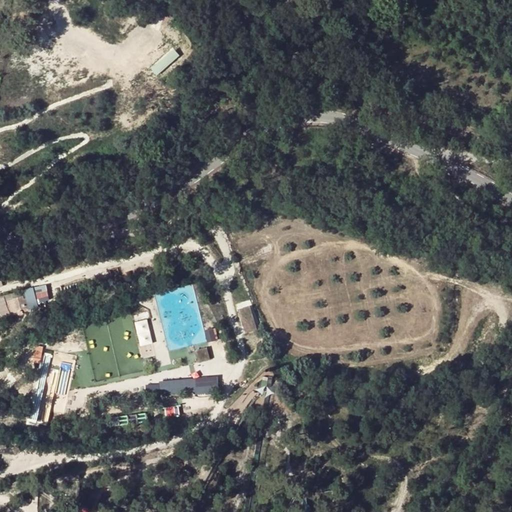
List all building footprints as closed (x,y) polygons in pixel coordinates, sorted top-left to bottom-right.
[(155,67),(159,74),(185,57),(180,50),(155,67)] [(96,272),(69,279),(71,287),(98,281),(96,272)] [(25,289),(0,295),(0,317),(31,309),(25,289)] [(241,309),(248,333),(260,329),(253,305),(241,309)] [(134,322),(140,346),(152,343),(147,319),(134,322)] [(207,331),(209,340),(217,338),(215,329),(207,331)] [(209,349),(199,350),(200,360),(210,358),(209,349)] [(219,377),(161,380),(162,392),(220,389),(219,377)]
